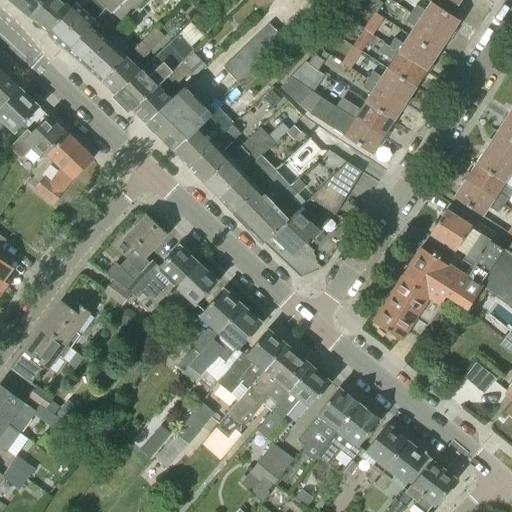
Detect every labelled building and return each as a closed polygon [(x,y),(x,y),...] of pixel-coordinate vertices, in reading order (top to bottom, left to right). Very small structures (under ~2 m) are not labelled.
[(9,0),(10,1),(9,2),(18,9),(19,8),(29,17),(43,0),(9,0)] [(48,31),(70,7),(61,0),(43,0),(29,17),(48,31)] [(76,0),(70,7),(48,31),(47,33),(67,50),(87,27),(88,28),(91,25),(105,9),(111,14),(124,0),(76,0)] [(272,1),(271,0),(247,0),(260,13),(272,1)] [(377,0),(370,0),(366,7),(376,14),(383,3),(377,0)] [(430,1),(424,11),(415,5),(411,13),(447,37),(458,20),(430,1)] [(370,34),(373,30),(380,19),(381,17),(374,13),(373,15),(363,29),(370,34)] [(405,22),(413,27),(408,35),(437,53),(447,37),(411,13),(405,22)] [(138,29),(127,17),(118,26),(119,27),(114,32),(124,42),(138,29)] [(237,82),(283,39),(268,23),(223,67),(237,82)] [(77,59),(100,81),(125,57),(99,33),(91,25),(88,28),(87,27),(67,50),(77,59)] [(100,81),(115,93),(143,68),(138,63),(150,50),(163,37),(155,28),(141,42),(125,57),(100,81)] [(365,41),(370,34),(363,29),(353,46),(360,50),(365,41)] [(337,35),(343,40),(347,35),(340,30),(337,35)] [(178,34),(143,68),(115,93),(132,109),(191,52),(193,49),(178,34)] [(372,45),(377,39),(370,34),(365,41),(372,45)] [(392,49),(397,41),(394,38),(389,35),(387,39),(384,43),(392,49)] [(402,44),(397,41),(392,49),(425,71),(437,53),(408,35),(402,44)] [(378,53),(391,61),(386,68),(414,87),(425,71),(392,49),(384,43),(378,53)] [(348,68),(360,50),(353,46),(341,64),(348,68)] [(172,99),(166,93),(180,79),(181,80),(189,72),(194,77),(205,66),(191,52),(132,109),(146,125),(147,124),(146,123),(169,101),(170,101),(172,99)] [(314,54),(312,57),(308,63),(318,70),(324,60),(314,54)] [(372,71),(367,79),(404,104),(414,87),(386,68),(380,77),(372,71)] [(0,106),(18,88),(0,70),(0,106)] [(297,105),(299,106),(312,90),(291,76),(279,87),(297,105)] [(404,104),(367,79),(361,88),(370,93),(364,101),(393,120),(404,104)] [(187,86),(172,99),(170,101),(169,101),(146,123),(147,124),(146,125),(157,134),(172,151),(215,111),(198,94),(188,86),(187,86)] [(265,95),(275,106),(283,98),(273,87),(265,95)] [(0,129),(5,125),(14,134),(18,138),(27,129),(30,132),(46,116),(47,115),(18,88),(0,106),(0,129)] [(336,106),(322,97),(309,114),(342,135),(371,154),(382,137),(354,118),(336,106)] [(393,120),(364,101),(364,102),(359,109),(350,103),(341,98),(336,106),(354,118),(382,137),(393,120)] [(172,151),(187,166),(214,141),(223,132),(230,125),(215,111),(172,151)] [(511,116),(508,113),(497,130),(511,140),(511,116)] [(42,158),(45,155),(65,133),(46,116),(30,132),(27,129),(18,138),(9,147),(21,159),(31,148),(42,158)] [(254,162),(260,156),(287,129),(281,124),(268,136),(259,127),(229,158),(203,182),(218,197),(243,173),(244,172),(240,168),(250,157),(254,162)] [(214,141),(187,166),(203,182),(229,158),(223,151),(240,134),(230,125),(223,132),(214,141)] [(511,140),(497,130),(486,147),(511,164),(511,140)] [(91,158),(65,133),(45,155),(59,169),(49,182),(43,177),(34,189),(53,203),(70,180),(91,158)] [(272,202),(297,179),(301,175),(302,176),(328,150),(321,150),(309,138),(268,177),(257,187),(232,212),(247,227),(273,203),(272,202)] [(511,164),(486,147),(475,163),(505,182),(510,174),(511,175),(511,164)] [(262,172),(269,164),(260,156),(254,162),(244,172),(243,173),(218,197),(232,212),(257,187),(268,177),(262,172)] [(361,172),(346,162),(309,198),(335,215),(361,172)] [(505,182),(475,163),(464,180),(501,204),(503,206),(507,199),(498,193),(505,182)] [(247,227),(261,243),(270,235),(288,219),(296,210),(307,200),(299,192),(305,187),(297,179),(272,202),(273,203),(247,227)] [(464,180),(453,197),(482,216),(488,207),(496,212),(501,204),(464,180)] [(319,231),(296,210),(288,219),(270,235),(294,258),(319,231)] [(463,259),(473,266),(490,241),(444,210),(435,224),(433,223),(429,229),(431,230),(429,233),(465,256),(463,259)] [(143,257),(166,233),(146,215),(123,240),(134,250),(119,266),(115,263),(104,275),(111,279),(124,289),(132,280),(140,272),(149,262),(143,257)] [(511,308),(511,245),(510,244),(505,251),(490,241),(473,266),(468,275),(450,263),(448,266),(420,247),(372,321),(400,340),(418,311),(431,319),(446,295),(467,309),(481,289),(511,308)] [(149,314),(198,263),(189,255),(190,251),(185,246),(180,247),(178,245),(155,269),(157,270),(148,280),(150,281),(142,290),(148,297),(140,305),(145,310),(137,318),(144,325),(151,316),(149,314)] [(0,284),(12,268),(0,259),(0,284)] [(206,271),(198,263),(149,314),(151,316),(144,325),(151,331),(166,315),(166,316),(184,297),(194,306),(217,282),(215,280),(216,275),(210,270),(206,271)] [(124,289),(130,294),(135,298),(142,290),(150,281),(148,280),(140,272),(132,280),(124,289)] [(102,293),(122,305),(130,294),(124,289),(111,279),(102,293)] [(189,346),(192,348),(176,366),(183,373),(184,372),(242,306),(222,288),(197,316),(212,330),(211,332),(207,329),(204,332),(202,330),(189,346)] [(61,300),(41,327),(70,349),(80,335),(75,332),(89,312),(74,301),(70,307),(61,300)] [(238,349),(261,323),(260,322),(260,318),(255,313),(251,314),(242,306),(184,372),(194,381),(218,354),(231,365),(240,354),(241,352),(238,349)] [(70,349),(41,327),(23,352),(48,371),(58,356),(63,359),(70,349)] [(216,384),(237,402),(255,381),(285,345),(266,329),(245,355),(241,352),(240,354),(231,365),(216,384)] [(139,347),(146,336),(140,331),(132,342),(139,347)] [(255,381),(237,402),(218,424),(219,425),(216,429),(227,438),(234,430),(238,433),(269,397),(277,404),(288,391),(309,365),(300,357),(300,354),(296,351),(293,351),(285,345),(255,381)] [(72,373),(83,358),(76,353),(65,368),(72,373)] [(268,436),(298,400),(308,409),(330,382),(327,379),(326,377),(321,373),(319,373),(309,365),(288,391),(277,404),(257,427),(268,436)] [(0,386),(0,418),(20,433),(30,419),(24,414),(29,407),(0,386)] [(53,399),(36,386),(28,396),(40,405),(46,409),(53,399)] [(308,449),(318,437),(326,444),(330,440),(335,432),(358,404),(354,401),(354,398),(350,395),(346,395),(336,387),(315,415),(316,416),(297,440),(308,449)] [(71,420),(81,408),(70,399),(60,410),(61,415),(65,420),(71,420)] [(188,445),(214,414),(201,403),(191,415),(186,421),(175,434),(154,458),(166,468),(188,445)] [(326,444),(317,456),(310,465),(313,467),(320,457),(329,465),(340,451),(349,458),(378,420),(374,417),(374,413),(369,410),(366,410),(358,404),(335,432),(330,440),(326,444)] [(40,405),(33,415),(60,435),(67,426),(46,409),(40,405)] [(186,421),(191,415),(185,410),(179,416),(186,421)] [(0,449),(5,453),(18,433),(20,434),(20,433),(0,418),(0,449)] [(363,476),(371,481),(406,441),(399,436),(398,429),(391,425),(386,426),(384,424),(363,452),(375,461),(363,476)] [(406,441),(371,481),(382,490),(394,476),(406,485),(427,457),(426,457),(426,451),(419,446),(414,447),(406,441)] [(282,452),(272,444),(249,473),(259,481),(263,476),(282,452)] [(274,485),(293,460),(282,452),(263,476),(274,485)] [(16,456),(9,467),(26,480),(34,470),(16,456)] [(442,469),(430,460),(405,492),(415,500),(412,504),(422,511),(427,511),(434,504),(435,505),(436,503),(440,503),(445,498),(443,493),(454,479),(452,478),(452,473),(446,469),(442,469)] [(9,467),(2,476),(3,477),(2,479),(18,491),(26,480),(9,467)] [(259,481),(249,473),(240,484),(250,492),(259,481)] [(263,476),(259,481),(250,492),(261,503),(267,495),(268,494),(267,492),(267,491),(272,485),(273,485),(274,485),(263,476)] [(388,511),(401,511),(404,508),(394,500),(386,510),(388,511)]
